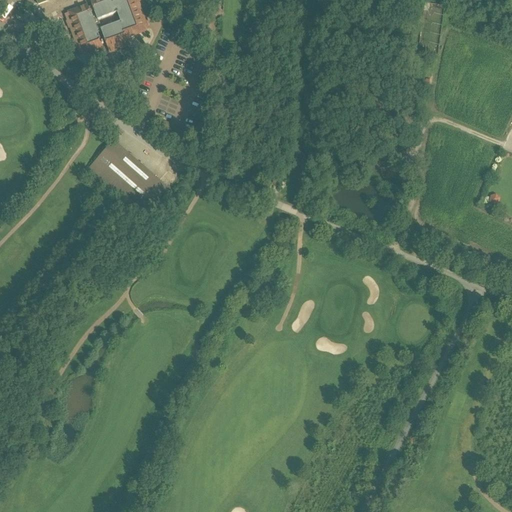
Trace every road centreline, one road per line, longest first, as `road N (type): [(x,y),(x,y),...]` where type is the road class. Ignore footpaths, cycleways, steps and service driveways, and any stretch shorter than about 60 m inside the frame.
road 1 (unclassified): [(476,287),(180,164),(0,31)]
road 2 (unclassified): [(364,511),(476,287)]
road 3 (track): [(394,253),(428,119),(509,147)]
